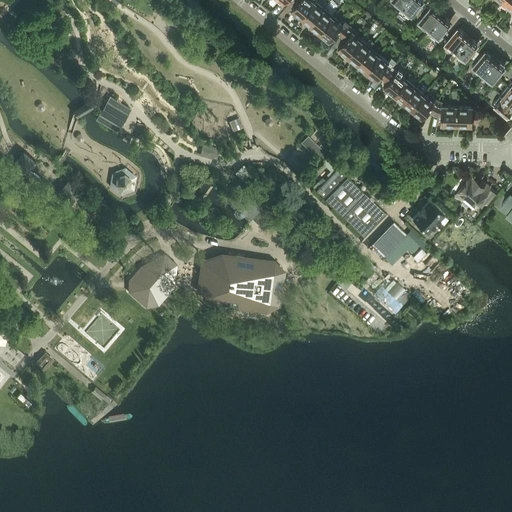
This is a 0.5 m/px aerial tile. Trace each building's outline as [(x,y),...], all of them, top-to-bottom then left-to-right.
[(295,14),(300,18),(314,0),(298,0),(291,9),(295,12),(295,14)] [(314,0),(300,18),(304,21),(306,21),(310,24),(324,7),(314,0)] [(405,0),(401,6),(411,14),(422,0),(405,0)] [(418,20),(428,28),(441,12),(432,5),(431,6),(430,5),(418,20)] [(324,7),(310,24),(314,28),(314,30),(318,33),(333,15),(324,7)] [(449,19),(441,12),(428,28),(438,36),(450,22),(449,21),(449,19)] [(333,15),(318,33),(322,37),(324,36),(328,40),(335,32),(339,35),(349,24),(341,17),(339,20),(333,15)] [(180,20),(172,18),(170,26),(177,28),(180,20)] [(349,24),(339,35),(344,39),(337,47),(341,51),(341,53),(346,56),(361,38),(355,33),(357,31),(349,24)] [(445,42),(455,50),(468,34),(459,28),(458,28),(457,28),(445,42)] [(464,58),(477,44),(476,43),(476,41),(468,34),(455,50),(464,58)] [(356,63),(370,46),(373,42),(369,39),(366,42),(361,38),(346,56),(350,60),(352,59),(356,63)] [(370,46),(356,63),(360,66),(360,68),(364,72),(379,54),(370,46)] [(482,73),(495,57),(486,50),(485,51),(484,50),(472,65),(482,73)] [(379,54),(364,72),(368,75),(370,75),(374,78),(377,75),(382,78),(391,67),(387,64),(389,61),(379,54)] [(503,64),(495,57),(482,73),(492,81),(504,66),(503,66),(503,64)] [(391,67),(382,78),(386,82),(383,86),(387,89),(388,91),(392,94),(405,78),(396,70),(395,71),(391,67)] [(405,78),(392,94),(396,98),(398,98),(402,101),(415,86),(405,78)] [(511,86),(508,83),(500,93),(511,103),(511,86)] [(415,86),(402,101),(406,104),(406,106),(410,110),(424,93),(415,86)] [(424,93),(410,110),(415,113),(417,113),(421,116),(426,109),(434,114),(438,100),(435,99),(432,95),(430,98),(424,93)] [(511,110),(511,103),(500,93),(492,103),(506,115),(507,115),(509,115),(511,110)] [(110,95),(96,119),(117,133),(118,132),(132,109),(110,95)] [(441,105),(441,102),(438,100),(434,114),(441,116),(440,123),(442,123),(443,125),(447,125),(448,123),(456,124),(457,105),(441,105)] [(471,106),(457,105),(456,124),(463,124),(464,125),(468,126),(470,124),(471,124),(471,121),(477,121),(477,110),(471,110),(471,106)] [(239,118),(229,121),(233,131),(243,127),(239,118)] [(320,158),(327,151),(308,133),(302,141),(320,158)] [(84,140),(85,138),(85,137),(84,136),(83,135),(82,134),(81,134),(80,134),(78,134),(77,135),(77,137),(77,138),(77,139),(77,140),(78,141),(80,142),(81,142),(82,142),(84,141),(84,140)] [(202,144),(200,155),(211,158),(212,156),(217,157),(219,150),(214,149),(214,148),(202,144)] [(22,151),(13,162),(26,173),(35,161),(22,151)] [(386,214),(365,193),(338,167),(316,190),(364,237),(372,228),(368,223),(373,218),(378,222),(386,214)] [(112,172),(110,187),(121,195),(135,191),(137,177),(126,168),(112,172)] [(488,193),(486,191),(490,186),(481,180),(480,182),(472,176),(471,178),(469,176),(455,193),(461,198),(465,194),(476,203),(484,193),(486,195),(483,200),(487,204),(495,194),(491,190),(488,193)] [(260,207),(241,191),(240,192),(235,188),(227,197),(233,202),(231,204),(230,204),(235,209),(235,210),(234,210),(234,211),(234,212),(234,213),(234,214),(235,215),(236,216),(237,216),(238,217),(240,217),(241,217),(242,216),(243,215),(247,219),(248,220),(251,217),(258,223),(261,225),(272,210),(263,202),(260,207)] [(511,195),(510,193),(501,204),(511,213),(511,195)] [(382,196),(377,200),(382,204),(386,200),(382,196)] [(421,209),(420,209),(436,224),(444,215),(429,201),(423,207),(422,207),(421,209)] [(428,232),(436,224),(420,209),(420,210),(419,211),(418,212),(413,219),(428,232)] [(394,221),(373,244),(386,256),(406,234),(394,221)] [(128,279),(128,291),(145,307),(159,304),(174,286),(177,264),(163,253),(140,265),(128,279)] [(204,262),(199,291),(218,294),(217,303),(266,310),(267,301),(277,302),(281,268),(272,267),(273,261),(233,256),(233,259),(226,258),(226,265),(204,262)] [(367,260),(360,268),(368,274),(374,268),(370,264),(371,263),(367,260)] [(374,272),(361,284),(366,288),(378,276),(374,272)] [(408,297),(387,283),(381,293),(395,303),(392,309),(397,313),(408,297)] [(160,315),(157,312),(150,312),(147,316),(147,322),(151,325),(158,324),(161,320),(160,315)] [(393,325),(400,332),(406,325),(399,318),(393,325)] [(48,361),(42,356),(39,360),(45,365),(48,361)]
